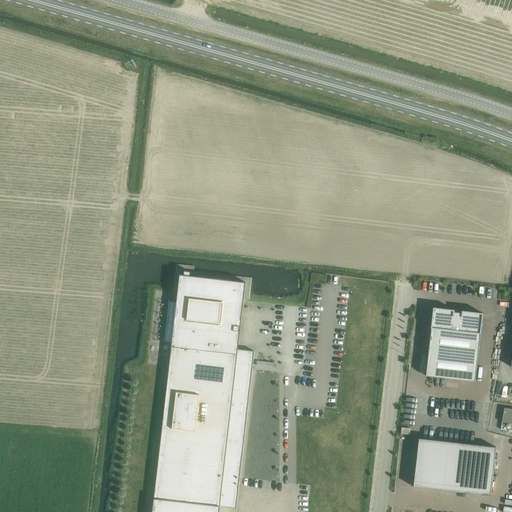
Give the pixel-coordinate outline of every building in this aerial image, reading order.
[(164,418),(152,511),(219,511),(220,507),(237,509),(255,351),(238,350),(246,282),(180,275),(178,293),(178,294),(187,295),(186,303),(169,301),(165,342),(172,343),(170,365),(175,366),(169,418),(164,418)] [(450,288),(479,291),(480,289),(490,290),(491,283),(483,283),(484,279),(459,276),(459,278),(448,277),(447,286),(450,287),(450,288)] [(462,313),(454,312),(454,310),(434,308),(426,376),(475,382),(483,313),(462,311),(462,313)] [(511,394),(511,390),(511,388),(500,386),(498,392),(511,394)] [(501,429),(511,431),(511,408),(504,408),(501,429)] [(419,438),(414,487),(490,496),(496,447),(419,438)]
